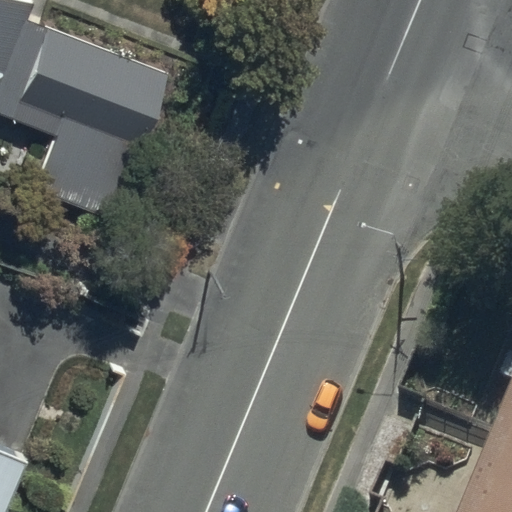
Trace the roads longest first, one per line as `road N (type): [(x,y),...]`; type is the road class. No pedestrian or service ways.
road 1 (tertiary): [(206,511),(378,96)]
road 2 (residential): [(378,96),(511,148)]
